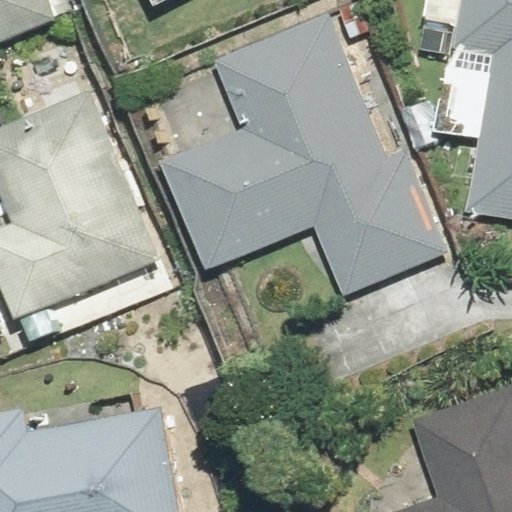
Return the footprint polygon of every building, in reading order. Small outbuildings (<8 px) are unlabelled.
[(63,0),(0,0),(0,55),(73,27),(63,0)] [(491,64),(472,225),(511,229),(511,0),(464,0),(458,60),(491,64)] [(438,256),(343,8),(213,57),(245,142),(175,168),(215,273),(314,236),(336,295),(438,256)] [(169,275),(97,98),(0,136),(0,170),(24,230),(0,239),(0,261),(28,331),(169,275)] [(436,511),(511,511),(511,401),(411,436),(436,511)] [(0,424),(0,511),(188,511),(182,433),(61,444),(59,419),(0,424)]
